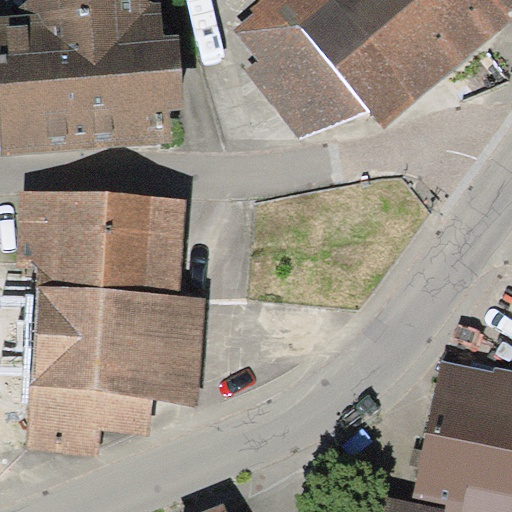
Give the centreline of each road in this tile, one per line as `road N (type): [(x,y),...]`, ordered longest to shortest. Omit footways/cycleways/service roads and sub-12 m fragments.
road 1 (tertiary): [(503,173),(400,318),(340,379),(94,511)]
road 2 (unclassified): [(503,173),(440,150),(279,173),(0,175)]
